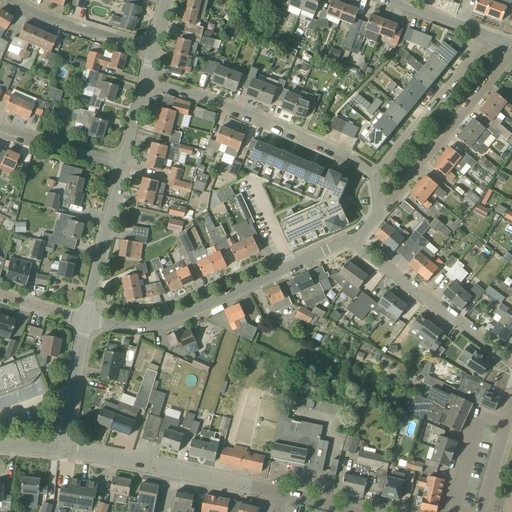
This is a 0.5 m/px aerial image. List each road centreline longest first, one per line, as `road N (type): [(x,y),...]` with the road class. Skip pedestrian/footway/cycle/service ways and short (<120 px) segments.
road 1 (residential): [(349,241),(173,320),(143,327),(85,320)]
road 2 (residential): [(372,175),(250,115),(145,80)]
road 3 (tertiary): [(280,494),(62,451)]
road 4 (residential): [(511,365),(349,241)]
road 5 (residential): [(511,53),(392,201),(379,203)]
road 6 (residential): [(372,175),(484,35)]
road 7 (residential): [(85,320),(123,162)]
road 8 (residential): [(153,49),(8,0)]
road 9 (residential): [(123,162),(0,130)]
